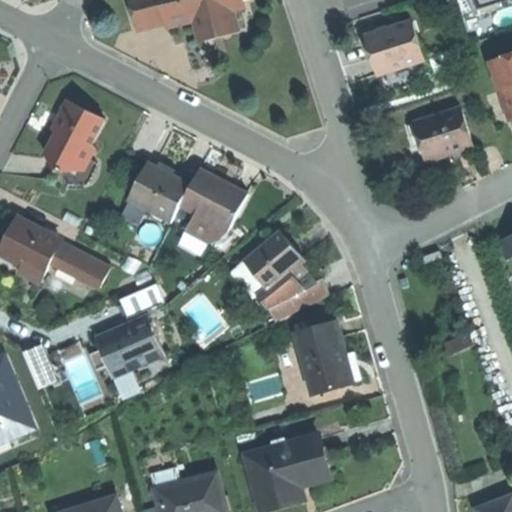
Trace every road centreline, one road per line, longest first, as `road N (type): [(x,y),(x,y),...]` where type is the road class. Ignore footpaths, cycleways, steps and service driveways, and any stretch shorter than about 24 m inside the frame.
road 1 (residential): [(356,225),(309,177),(56,40)]
road 2 (residential): [(432,486),(369,259)]
road 3 (residential): [(356,225),(338,122),(306,22)]
road 4 (residential): [(511,183),(369,259)]
road 5 (residential): [(0,147),(56,40)]
